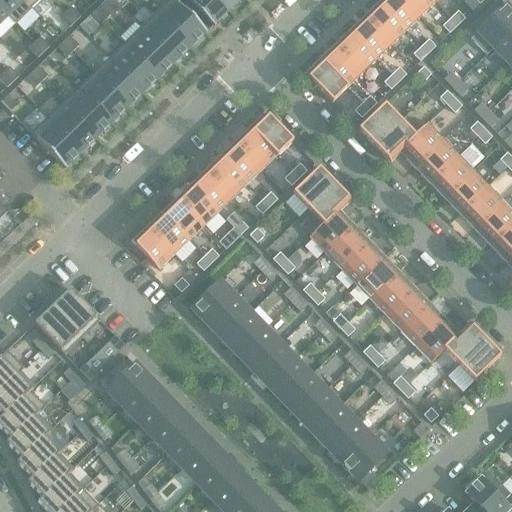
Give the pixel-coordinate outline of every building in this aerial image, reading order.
[(21,0),(0,0),(0,8),(9,18),(8,19),(15,25),(16,25),(31,10),(21,0)] [(21,0),(31,10),(41,0),(21,0)] [(170,0),(156,14),(190,50),(205,35),(206,36),(207,35),(173,0),(170,0)] [(214,27),(229,12),(218,0),(186,0),(214,28),(215,27),(214,27)] [(218,0),(229,12),(241,0),(218,0)] [(421,19),(402,0),(390,0),(389,0),(382,0),(378,4),(406,33),(421,19)] [(435,4),(430,0),(402,0),(421,19),(435,4)] [(406,33),(378,4),(370,12),(374,16),(367,23),(391,47),(406,33)] [(100,7),(94,13),(104,23),(110,17),(100,7)] [(493,50),(511,31),(511,13),(505,7),(478,33),(493,50)] [(0,8),(0,26),(8,19),(9,18),(0,8)] [(71,8),(65,14),(75,24),(80,18),(71,8)] [(94,13),(88,18),(98,28),(104,23),(94,13)] [(465,20),(458,13),(450,20),(457,28),(465,20)] [(65,14),(59,19),(69,29),(75,24),(65,14)] [(156,14),(140,29),(174,65),(190,50),(156,14)] [(450,20),(442,28),(449,35),(457,28),(450,20)] [(391,47),(367,23),(361,29),(357,24),(349,32),(377,61),(391,47)] [(140,29),(125,44),(159,80),(174,65),(140,29)] [(508,65),(511,60),(511,31),(493,50),(508,65)] [(377,61),(349,32),(340,40),(344,45),(338,51),(362,76),(377,61)] [(69,37),(63,43),(73,53),(79,47),(69,37)] [(40,38),(34,44),(44,54),(49,48),(40,38)] [(428,56),(436,48),(428,41),(421,48),(428,56)] [(63,43),(57,48),(67,58),(73,53),(63,43)] [(34,44),(28,49),(38,59),(44,54),(34,44)] [(125,44),(109,59),(143,95),(159,80),(125,44)] [(428,56),(421,48),(413,56),(420,63),(428,56)] [(362,76),(338,51),(332,57),(327,53),(319,61),(347,90),(362,76)] [(109,59),(94,74),(128,110),(143,95),(109,59)] [(347,90),(319,61),(311,69),(315,73),(308,80),(332,105),(347,90)] [(38,67),(32,73),(42,83),(48,77),(38,67)] [(9,68),(3,74),(13,84),(18,78),(9,68)] [(431,76),(423,68),(416,76),(424,83),(431,76)] [(406,77),(399,69),(391,76),(399,84),(406,77)] [(32,73),(26,78),(36,88),(42,83),(32,73)] [(3,74),(0,76),(0,82),(7,89),(13,84),(3,74)] [(94,74),(78,89),(112,125),(128,110),(94,74)] [(451,74),(444,81),(452,89),(459,83),(451,74)] [(391,92),(399,84),(391,76),(383,84),(391,92)] [(468,91),(459,83),(452,89),(461,98),(468,91)] [(78,89),(62,104),(97,140),(112,125),(78,89)] [(454,100),(447,92),(439,99),(447,107),(454,100)] [(7,97),(1,103),(11,113),(16,107),(7,97)] [(377,105),(370,98),(362,105),(369,112),(377,105)] [(462,108),(454,100),(447,107),(454,115),(462,108)] [(62,104),(47,119),(81,155),(97,140),(62,104)] [(480,104),(473,111),(481,119),(488,112),(480,104)] [(361,120),(369,112),(362,105),(354,113),(361,120)] [(373,147),(400,122),(384,106),(358,132),(373,147)] [(497,121),(488,112),(481,119),(490,128),(497,121)] [(293,143),(277,126),(269,118),(262,125),(257,121),(249,128),(277,158),(293,143)] [(31,133),(30,134),(57,162),(66,171),(67,170),(66,169),(81,155),(47,119),(32,134),(31,133)] [(388,163),(429,125),(428,124),(414,137),(400,122),(373,147),(388,163)] [(484,131),(477,123),(469,131),(477,138),(484,131)] [(413,169),(444,140),(429,125),(388,163),(390,165),(404,151),(410,157),(406,161),(413,169)] [(277,158),(249,128),(241,137),(245,141),(239,147),(262,172),(277,158)] [(492,139),(484,131),(477,138),(484,146),(492,139)] [(511,136),(510,135),(503,142),(511,150),(511,149),(511,136)] [(429,185),(459,156),(444,140),(413,169),(414,170),(419,166),(425,173),(421,177),(429,185)] [(262,172),(239,147),(232,153),(228,149),(220,157),(248,186),(262,172)] [(511,164),(511,159),(507,154),(500,162),(507,169),(511,164)] [(444,201),(474,172),(459,156),(429,185),(429,186),(434,182),(440,188),(435,192),(444,201)] [(248,186),(220,157),(211,165),(216,169),(209,176),(233,200),(248,186)] [(307,173),(300,165),(292,173),(299,180),(307,173)] [(308,211),(334,186),(319,170),(293,195),(308,211)] [(459,216),(489,187),(474,172),(444,201),(449,197),(455,204),(451,208),(459,216)] [(292,188),(299,180),(292,173),(284,180),(292,188)] [(233,200),(209,176),(203,182),(199,177),(191,185),(218,214),(233,200)] [(218,214),(191,185),(182,193),(186,198),(180,204),(204,228),(218,214)] [(334,186),(308,211),(323,226),(323,227),(335,215),(336,216),(351,203),(349,202),(334,186)] [(474,232),(504,203),(489,187),(459,216),(459,217),(464,213),(470,219),(466,223),(474,232)] [(270,209),(277,201),(270,194),(263,201),(270,209)] [(262,216),(270,209),(263,201),(255,209),(262,216)] [(489,247),(511,224),(511,211),(504,203),(474,232),(474,233),(479,228),(485,235),(481,239),(489,247)] [(204,228),(180,204),(174,210),(169,206),(161,214),(189,242),(204,228)] [(0,208),(0,220),(8,213),(2,207),(0,208)] [(189,242),(161,214),(153,222),(157,226),(151,232),(174,257),(189,242)] [(325,255),(355,227),(347,218),(342,222),(336,216),(335,215),(310,240),(325,255)] [(241,237),(248,230),(241,222),(233,230),(241,237)] [(504,263),(511,254),(511,224),(489,247),(489,248),(494,244),(500,250),(496,255),(504,263)] [(340,271),(370,242),(362,234),(357,238),(351,232),(355,227),(325,255),(340,271)] [(233,244),(241,237),(233,230),(226,237),(233,244)] [(264,238),(257,230),(249,237),(257,245),(264,238)] [(174,257),(151,232),(144,238),(140,234),(131,243),(159,271),(174,257)] [(355,286),(385,258),(377,249),(372,254),(366,247),(370,243),(370,242),(340,271),(355,286)] [(211,265),(219,258),(212,250),(204,258),(211,265)] [(288,262),(280,254),(273,261),(280,269),(288,262)] [(204,273),(211,265),(204,258),(196,265),(204,273)] [(262,273),(269,266),(261,258),(254,265),(262,273)] [(370,302),(400,273),(392,265),(387,269),(381,263),(385,258),(355,286),(370,302)] [(295,269),(288,262),(280,269),(288,277),(295,269)] [(277,275),(269,266),(262,273),(270,281),(277,275)] [(385,318),(415,289),(407,280),(402,285),(396,278),(401,274),(400,273),(370,302),(385,318)] [(181,294),(189,287),(182,279),(174,287),(181,294)] [(208,326),(235,299),(219,283),(192,310),(208,326)] [(318,293),(310,285),(303,292),(310,300),(318,293)] [(299,297),(291,289),(284,296),(292,304),(299,297)] [(400,333),(430,304),(422,296),(417,300),(411,294),(416,290),(415,289),(385,318),(400,333)] [(70,291),(52,308),(82,339),(100,322),(70,291)] [(325,300),(318,293),(310,300),(318,308),(325,300)] [(307,306),(299,297),(292,304),(300,313),(307,306)] [(223,341),(250,315),(235,299),(208,326),(223,341)] [(415,349),(445,320),(437,311),(432,316),(426,309),(431,305),(430,304),(400,333),(415,349)] [(52,308),(34,326),(42,334),(64,357),(82,339),(52,308)] [(238,357),(265,331),(250,315),(223,341),(238,357)] [(348,324),(340,316),(333,323),(340,331),(348,324)] [(329,329),(321,320),(314,327),(322,335),(329,329)] [(443,351),(460,335),(459,334),(452,327),(447,331),(441,325),(446,321),(445,320),(415,349),(430,364),(443,351)] [(355,331),(348,324),(340,331),(348,339),(355,331)] [(460,335),(443,351),(444,352),(459,367),(485,342),(470,326),(468,325),(459,334),(460,335)] [(330,344),(337,337),(329,329),(322,335),(330,344)] [(253,372),(280,346),(265,331),(238,357),(253,372)] [(38,339),(32,344),(40,352),(46,347),(38,339)] [(117,339),(109,347),(117,356),(125,348),(124,347),(117,339)] [(474,383),(500,358),(485,342),(459,367),(474,383)] [(268,388),(295,362),(280,346),(253,372),(268,388)] [(46,347),(40,352),(48,360),(54,355),(46,347)] [(377,355),(370,347),(363,354),(370,362),(377,355)] [(359,360),(351,351),(344,358),(352,367),(359,360)] [(0,391),(20,372),(20,371),(23,368),(7,352),(0,358),(0,391)] [(385,363),(377,355),(370,362),(377,370),(385,363)] [(368,368),(359,360),(352,367),(360,375),(368,368)] [(283,403),(310,377),(295,362),(268,388),(283,403)] [(90,365),(81,374),(89,383),(98,374),(90,365)] [(123,408),(150,382),(134,366),(107,392),(123,408)] [(69,370),(63,376),(70,383),(71,384),(77,379),(69,370)] [(20,372),(0,391),(0,413),(3,417),(0,419),(0,421),(35,388),(20,372)] [(325,393),(310,377),(283,403),(298,419),(325,393)] [(408,386),(400,378),(393,385),(400,393),(408,386)] [(77,379),(71,384),(79,392),(85,387),(77,379)] [(138,424),(165,397),(150,382),(123,408),(138,424)] [(389,391),(381,382),(374,389),(382,398),(389,391)] [(415,394),(408,386),(400,393),(408,401),(415,394)] [(35,388),(0,421),(0,429),(10,440),(6,444),(6,445),(45,408),(31,393),(35,389),(35,388)] [(398,399),(389,391),(382,398),(391,406),(398,399)] [(313,435),(340,408),(325,393),(298,419),(313,435)] [(153,439),(180,413),(165,397),(138,424),(153,439)] [(45,408),(6,445),(21,460),(16,464),(17,465),(52,431),(38,416),(46,409),(45,408)] [(328,450),(355,424),(340,408),(313,435),(328,450)] [(438,418),(431,410),(423,417),(431,425),(438,418)] [(195,428),(180,413),(153,439),(168,455),(195,428)] [(89,423),(96,432),(104,426),(97,417),(89,423)] [(79,420),(73,425),(80,434),(86,429),(79,420)] [(343,466),(371,440),(355,424),(328,450),(343,466)] [(420,440),(429,432),(422,424),(413,433),(420,440)] [(111,436),(104,426),(96,432),(103,442),(111,436)] [(210,444),(195,428),(168,455),(183,471),(210,444)] [(86,429),(80,434),(87,443),(93,438),(86,429)] [(52,431),(17,465),(31,480),(27,484),(28,485),(60,454),(45,439),(53,432),(52,431)] [(386,455),(371,440),(343,466),(359,482),(386,455)] [(225,459),(210,444),(183,471),(198,486),(225,459)] [(116,457),(123,467),(131,461),(123,451),(116,457)] [(60,454),(28,485),(42,499),(38,504),(74,470),(60,455),(61,454),(60,454)] [(106,454),(99,459),(106,468),(113,463),(106,454)] [(225,459),(198,486),(213,502),(240,475),(225,459)] [(138,470),(131,461),(123,467),(130,476),(138,470)] [(113,463),(106,468),(114,477),(120,472),(113,463)] [(74,470),(38,504),(45,511),(61,511),(84,490),(70,475),(74,471),(74,470)] [(222,511),(233,511),(255,491),(240,475),(213,502),(222,511)] [(508,511),(510,510),(503,503),(495,494),(486,485),(479,478),(466,490),(468,492),(465,495),(474,504),(465,511),(508,511)] [(493,478),(486,485),(495,494),(502,487),(493,478)] [(142,492),(150,501),(157,495),(150,486),(142,492)] [(510,496),(502,487),(495,494),(503,503),(510,496)] [(132,488),(126,493),(133,502),(139,497),(132,488)] [(84,490),(61,511),(92,511),(98,507),(84,492),(85,491),(84,490)] [(264,511),(270,506),(255,491),(233,511),(264,511)] [(165,504),(157,495),(150,501),(157,510),(165,504)] [(140,497),(134,502),(141,511),(147,506),(140,497)]
